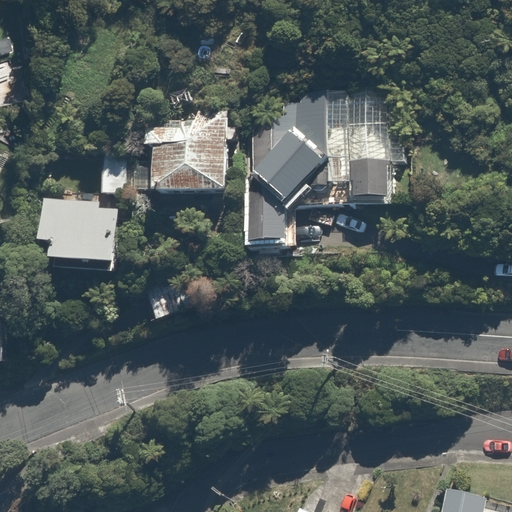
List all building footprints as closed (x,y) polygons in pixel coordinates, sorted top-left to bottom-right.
[(398,214),(396,88),(296,89),(296,121),(248,122),(251,255),(299,254),(298,216),(398,214)] [(228,200),(230,108),(162,107),(162,132),(149,131),(148,155),(159,155),(158,199),(228,200)] [(128,167),(104,166),(103,199),(127,199),(128,167)] [(59,204),(48,203),(44,255),(59,256),(58,274),(118,276),(122,209),(95,207),(96,194),(60,191),(59,204)] [(195,284),(149,299),(158,328),(204,313),(195,284)] [(482,511),(486,500),(452,492),(447,511),(482,511)]
